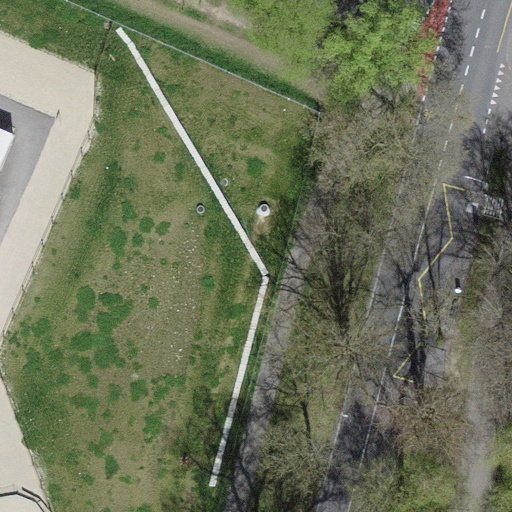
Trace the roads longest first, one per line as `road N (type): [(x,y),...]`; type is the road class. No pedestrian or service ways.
road 1 (tertiary): [(473,47),(347,511)]
road 2 (residential): [(362,0),(473,47)]
